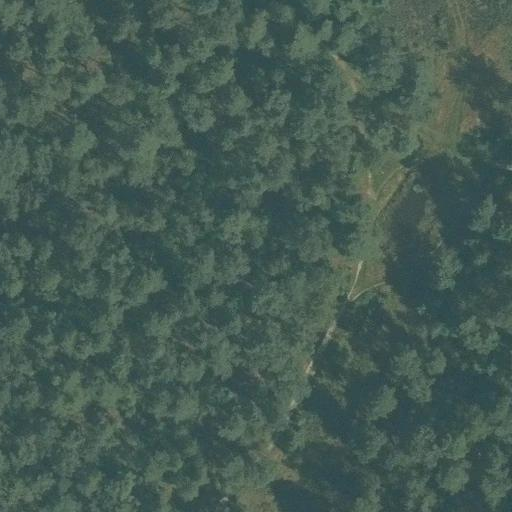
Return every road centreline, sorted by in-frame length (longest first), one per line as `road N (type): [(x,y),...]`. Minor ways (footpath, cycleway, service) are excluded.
road 1 (track): [(351,290),(274,443),(219,511)]
road 2 (track): [(354,76),(420,133),(459,154)]
